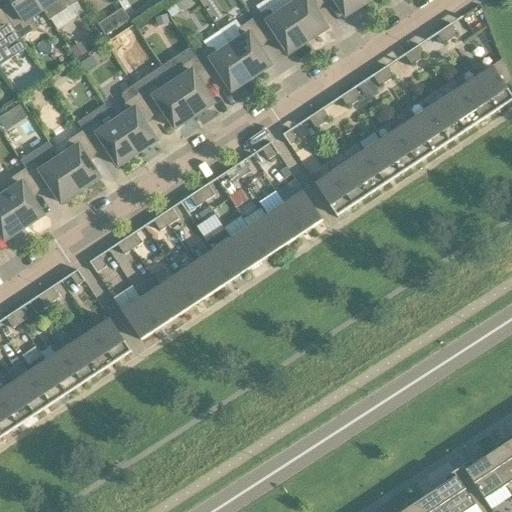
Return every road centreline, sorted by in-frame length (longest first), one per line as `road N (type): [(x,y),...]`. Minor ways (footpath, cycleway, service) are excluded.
road 1 (residential): [(0,295),(443,0)]
road 2 (secondary): [(212,511),(511,318)]
